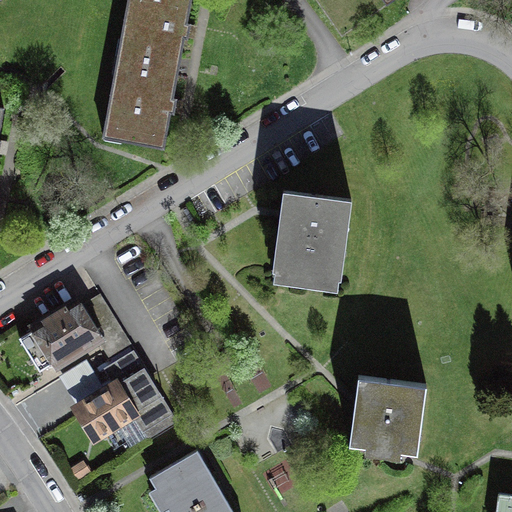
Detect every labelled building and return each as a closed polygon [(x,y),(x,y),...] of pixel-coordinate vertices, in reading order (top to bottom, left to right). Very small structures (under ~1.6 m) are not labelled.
[(131,0),(120,63),(181,75),(194,0),(131,0)] [(181,75),(120,63),(105,142),(166,153),(181,75)] [(353,200),(283,190),(280,213),(270,282),(340,291),(353,200)] [(107,339),(82,298),(20,336),(40,368),(52,361),(57,369),(107,339)] [(62,373),(75,395),(101,379),(88,358),(62,373)] [(414,446),(423,377),(353,367),(344,436),(360,438),(359,447),(397,452),(398,444),(414,446)] [(142,412),(119,375),(72,404),(95,441),(142,412)] [(238,511),(200,446),(152,474),(158,484),(152,487),(165,509),(171,506),(174,511),(238,511)] [(511,511),(511,491),(497,490),(494,511),(511,511)]
